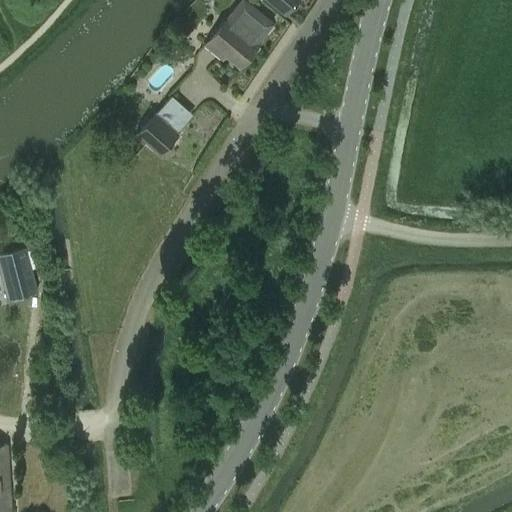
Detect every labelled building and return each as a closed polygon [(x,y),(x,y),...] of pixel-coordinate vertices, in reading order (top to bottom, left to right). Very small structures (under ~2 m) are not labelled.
[(272,22),(245,0),(241,0),(226,18),(213,32),(204,44),(222,58),(225,54),(239,66),(257,44),(256,42),(272,22)] [(269,0),(285,12),(295,0),(269,0)] [(155,111),(135,132),(158,154),(178,133),(155,111)] [(0,266),(9,299),(36,292),(23,245),(8,249),(11,261),(0,263),(0,266)] [(0,511),(10,511),(6,444),(0,444),(0,511)]
